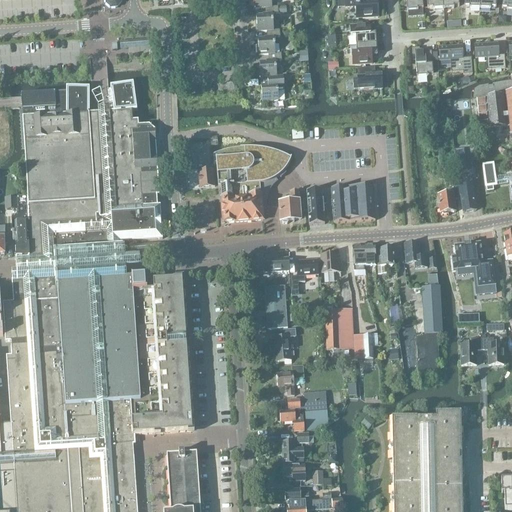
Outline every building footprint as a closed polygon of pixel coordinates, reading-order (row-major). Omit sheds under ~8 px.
[(253,0),(254,8),(256,8),(256,9),(265,9),(265,8),(272,8),(271,0),(253,0)] [(344,0),(345,9),(355,8),(356,19),(378,18),(377,1),(360,2),(359,0),(344,0)] [(405,0),(406,1),(407,12),(418,11),(418,10),(423,9),(422,0),(405,0)] [(443,10),(442,0),(426,0),(427,9),(433,9),(433,10),(443,10)] [(442,0),(443,10),(454,9),(454,7),(459,7),(458,0),(442,0)] [(469,9),(480,10),(480,0),(464,0),(464,7),(469,8),(469,9)] [(480,0),(480,10),(490,10),(491,8),(496,8),(496,0),(480,0)] [(507,11),(511,11),(511,0),(502,0),(502,9),(507,9),(507,11)] [(257,33),(267,32),(274,31),(272,15),(279,14),(278,7),(272,8),(265,8),(265,9),(265,15),(263,15),(263,16),(256,17),(257,23),(256,23),(256,31),(257,31),(257,33)] [(356,38),(356,47),(376,45),(375,33),(369,34),(369,27),(350,28),(351,38),(356,38)] [(259,56),(268,55),(275,55),(275,54),(274,38),(280,38),(280,30),(274,31),(267,32),(267,38),(265,38),(265,40),(258,40),(258,46),(257,46),(258,54),(259,54),(259,56)] [(335,36),(327,37),(328,47),(336,47),(335,36)] [(150,40),(120,42),(120,50),(151,48),(150,40)] [(475,47),(475,46),(474,46),(475,59),(486,58),(487,71),(505,70),(504,56),(498,57),(497,44),(497,45),(475,47)] [(376,45),(356,47),(357,56),(352,56),(353,66),(372,64),(371,58),(377,57),(376,45)] [(461,48),(439,49),(439,48),(438,48),(439,61),(450,60),(451,74),(463,73),(463,76),(473,75),(472,59),(462,59),(462,47),(461,47),(461,48)] [(419,49),(412,49),(413,61),(415,61),(416,67),(417,78),(428,77),(427,76),(438,75),(437,55),(432,55),(431,52),(421,53),(421,51),(419,51),(419,49)] [(261,79),(270,79),(270,78),(277,78),(276,61),(282,61),(281,54),(275,54),(275,55),(268,55),(269,61),(266,62),(267,63),(259,63),(260,69),(259,70),(259,78),(260,78),(261,79)] [(357,78),(357,79),(353,80),(354,90),(358,90),(358,92),(382,90),(381,76),(372,77),(371,69),(357,70),(358,78),(357,78)] [(270,78),(270,79),(270,85),(268,85),(268,86),(261,87),(261,93),(260,93),(261,101),(262,101),(262,103),(278,102),(278,101),(285,101),(283,77),(277,78),(270,78)] [(0,511),(137,511),(133,445),(135,445),(135,436),(192,432),(192,429),(192,428),(186,345),(184,345),(183,339),(186,339),(182,282),(182,280),(153,282),(154,290),(146,290),(145,278),(132,278),(132,277),(131,277),(132,280),(125,281),(124,267),(125,266),(127,265),(127,264),(127,262),(126,260),(125,259),(123,259),(122,246),(121,242),(163,240),(160,206),(159,196),(160,196),(155,133),(155,130),(149,125),(138,126),(138,120),(133,121),(132,109),(135,109),(132,85),(112,88),(112,90),(115,112),(110,112),(98,113),(88,113),(88,91),(88,90),(68,90),(68,93),(21,96),(21,98),(22,109),(22,118),(23,128),(25,159),(27,183),(27,198),(17,198),(18,216),(12,216),(12,231),(15,230),(16,260),(17,270),(11,270),(11,271),(12,281),(13,302),(3,303),(5,337),(5,342),(10,342),(11,356),(6,357),(11,424),(0,424),(0,434),(1,456),(0,455),(0,511)] [(477,100),(480,129),(489,128),(490,129),(509,127),(510,137),(511,146),(511,145),(511,95),(486,99),(477,100)] [(264,150),(260,150),(258,149),(254,149),(249,149),(243,149),(240,149),(237,150),(235,150),(232,150),(229,151),(226,152),(223,152),(218,154),(215,155),(213,156),(213,157),(215,156),(216,159),(218,188),(221,188),(222,198),(221,198),(223,224),(263,221),(262,210),(261,195),(266,195),(268,191),(269,188),(268,183),(271,182),(274,181),(275,180),(276,179),(279,177),(281,179),(286,173),(285,171),(286,170),(287,168),(289,165),(290,162),(291,161),(291,159),(290,160),(288,158),(283,156),(283,152),(276,152),(277,154),(271,152),(267,151),(266,151),(264,150)] [(465,158),(455,159),(456,166),(465,165),(465,158)] [(488,165),(483,166),(486,192),(493,191),(492,187),(508,185),(507,182),(509,182),(511,201),(511,170),(511,171),(511,176),(494,178),(494,176),(488,165)] [(198,169),(187,170),(189,190),(200,189),(215,188),(213,171),(198,172),(198,169)] [(261,195),(262,210),(267,210),(267,201),(267,197),(269,193),(271,189),(273,186),(276,184),(277,182),(275,180),(274,181),(271,182),(268,183),(269,188),(268,191),(266,195),(261,195)] [(472,185),(457,187),(458,197),(461,197),(463,213),(476,211),(472,185)] [(373,187),(331,190),(333,224),(375,221),(373,187)] [(307,200),(303,200),(304,212),(308,212),(309,226),(325,225),(323,205),(327,205),(327,199),(323,199),(322,195),(319,195),(319,191),(306,192),(307,200)] [(440,215),(442,215),(443,216),(446,215),(447,214),(456,213),(453,191),(444,192),(445,196),(438,197),(440,215)] [(290,193),(290,196),(286,197),(286,204),(279,205),(280,224),(282,224),(283,225),(287,225),(287,224),(288,223),(294,223),(294,221),(300,220),(298,192),(290,193)] [(17,198),(5,199),(5,211),(17,210),(17,198)] [(203,217),(203,227),(215,228),(215,217),(203,217)] [(0,254),(5,255),(4,245),(8,245),(8,237),(5,238),(5,227),(0,227),(0,254)] [(503,235),(508,262),(511,260),(511,232),(511,233),(509,234),(503,235)] [(415,264),(415,270),(427,269),(426,257),(419,258),(418,244),(404,245),(406,265),(415,264)] [(482,263),(480,245),(470,246),(470,245),(469,245),(469,246),(465,246),(465,245),(464,245),(464,246),(454,247),(456,258),(452,258),(453,272),(457,271),(476,269),(478,288),(479,296),(495,294),(495,286),(492,262),(482,263)] [(364,272),(364,267),(365,267),(364,247),(352,248),(354,272),(364,272)] [(374,247),(364,247),(365,267),(376,267),(374,247)] [(380,251),(380,259),(377,259),(378,275),(386,275),(386,267),(394,266),(393,250),(392,250),(390,249),(390,248),(387,249),(385,250),(380,251)] [(321,256),(322,274),(341,273),(340,261),(334,262),(333,255),(321,256)] [(264,261),(265,274),(289,272),(288,259),(272,260),(270,259),(266,259),(265,261),(264,261)] [(296,262),(297,277),(291,278),(291,295),(299,294),(298,283),(305,283),(305,277),(318,276),(317,261),(296,262)] [(266,289),(268,330),(288,329),(285,287),(266,289)] [(440,287),(422,288),(423,302),(424,322),(425,336),(437,335),(442,335),(440,287)] [(326,352),(332,352),(340,351),(338,311),(325,312),(326,352)] [(459,316),(458,316),(458,324),(459,324),(479,324),(478,316),(459,316)] [(277,351),(276,351),(276,362),(284,362),(285,365),(291,364),(291,361),(290,338),(296,338),(295,331),(281,332),(281,338),(273,339),(274,346),(276,346),(277,351)] [(437,335),(425,336),(416,337),(418,377),(439,376),(437,335)] [(363,336),(365,361),(373,360),(372,336),(363,336)] [(482,351),(482,339),(470,340),(470,346),(460,346),(461,367),(476,367),(476,351),(482,351)] [(494,339),(482,339),(482,351),(488,351),(489,366),(504,366),(503,345),(494,345),(494,339)] [(303,367),(291,368),(292,374),(277,375),(278,388),(287,387),(288,398),(294,397),(293,387),(294,387),(294,381),(304,380),(303,367)] [(304,395),(305,409),(306,427),(328,425),(326,393),(304,395)] [(288,410),(300,409),(299,402),(288,403),(288,410)] [(281,424),(293,423),(294,433),(304,432),(303,411),(280,413),(280,416),(277,416),(278,423),(281,423),(281,424)] [(462,511),(461,414),(436,415),(436,419),(392,420),(393,511),(462,511)] [(368,417),(360,425),(368,431),(375,423),(368,417)] [(297,435),(298,445),(309,444),(308,435),(297,435)] [(282,444),(283,466),(304,465),(303,450),(295,450),(294,443),(282,444)] [(179,455),(167,456),(170,511),(200,511),(197,454),(184,455),(184,452),(179,453),(179,455)] [(283,468),(284,478),(305,477),(304,467),(283,468)] [(312,473),(313,487),(331,487),(331,480),(323,480),(323,473),(312,473)] [(504,511),(511,511),(511,480),(501,480),(501,495),(504,495),(504,511)] [(285,491),(285,503),(301,502),(301,498),(309,498),(308,492),(300,492),(300,490),(285,491)] [(342,499),(332,500),(332,501),(332,510),(342,510),(342,499)] [(332,501),(331,501),(323,501),(305,502),(287,503),(287,509),(287,511),(317,511),(332,511),(332,510),(332,501)]
